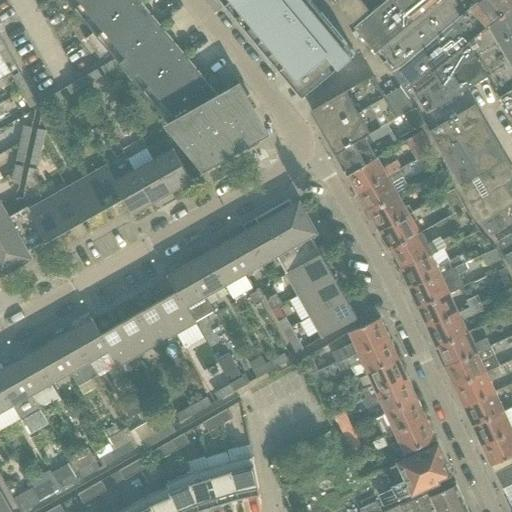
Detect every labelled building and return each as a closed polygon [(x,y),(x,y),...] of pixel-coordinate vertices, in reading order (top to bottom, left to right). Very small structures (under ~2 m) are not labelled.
[(65,0),(114,59),(120,65),(204,167),(265,132),(240,87),(220,98),(138,0),(65,0)] [(355,54),(310,0),(222,0),(303,97),(355,54)] [(371,14),(370,13),(359,0),(338,0),(334,4),(354,28),(371,14)] [(386,0),(370,13),(371,14),(354,28),(375,53),(438,0),(386,0)] [(409,59),(453,23),(479,0),(438,0),(375,53),(392,73),(409,59)] [(453,23),(409,59),(425,77),(469,42),(479,34),(511,6),(511,0),(479,0),(453,23)] [(425,77),(414,86),(418,91),(436,78),(487,48),(511,33),(511,6),(479,34),(469,42),(425,77)] [(92,33),(85,40),(100,58),(108,52),(92,33)] [(426,114),(488,77),(500,69),(500,68),(511,61),(511,33),(487,48),(436,78),(418,91),(415,94),(426,114)] [(7,49),(0,52),(0,53),(8,68),(15,64),(7,49)] [(105,74),(120,65),(114,59),(101,67),(105,74)] [(425,77),(409,59),(392,73),(403,86),(407,92),(414,86),(425,77)] [(488,77),(500,97),(511,89),(511,61),(500,68),(500,69),(488,77)] [(97,69),(82,78),(86,85),(101,76),(97,69)] [(13,76),(21,91),(28,87),(20,72),(13,76)] [(371,92),(380,87),(373,76),(312,111),(324,132),(377,102),(371,92)] [(86,85),(82,78),(66,87),(70,94),(86,85)] [(416,107),(407,92),(403,86),(385,96),(380,87),(371,92),(377,102),(324,132),(336,153),(387,124),(404,114),(416,107)] [(28,87),(21,91),(30,107),(37,103),(28,87)] [(511,89),(500,97),(511,118),(511,117),(511,89)] [(59,91),(43,100),(47,107),(63,98),(59,91)] [(429,129),(440,150),(484,125),(471,103),(429,129)] [(416,107),(404,114),(409,123),(410,125),(413,131),(415,129),(425,124),(416,107)] [(387,124),(336,153),(345,169),(348,174),(365,164),(378,156),(376,152),(396,140),(387,124)] [(440,150),(461,186),(506,160),(484,125),(440,150)] [(23,126),(19,143),(28,145),(32,128),(23,126)] [(37,129),(33,146),(42,148),(46,131),(38,129),(37,129)] [(409,141),(418,158),(435,149),(426,131),(409,141)] [(19,143),(16,161),(24,163),(28,145),(19,143)] [(33,146),(30,164),(38,166),(42,148),(33,146)] [(146,148),(127,159),(134,171),(152,203),(172,192),(154,160),(153,160),(146,148)] [(174,149),(154,160),(172,192),(191,180),(174,149)] [(365,164),(348,174),(359,193),(392,175),(398,171),(402,169),(401,168),(397,160),(384,167),(378,156),(365,164)] [(461,186),(470,203),(511,178),(511,169),(506,160),(461,186)] [(439,161),(432,165),(437,174),(444,170),(439,161)] [(12,176),(11,183),(19,185),(23,167),(22,167),(15,165),(13,174),(12,176)] [(402,169),(398,171),(402,177),(413,172),(409,165),(402,169)] [(107,166),(86,177),(104,209),(123,198),(114,183),(116,181),(107,166)] [(29,168),(25,186),(26,186),(33,188),(37,170),(30,168),(29,168)] [(444,170),(437,174),(441,180),(448,193),(454,189),(444,170)] [(134,171),(116,181),(114,183),(123,198),(132,214),(152,203),(134,171)] [(359,193),(370,212),(400,195),(393,183),(395,181),(392,175),(359,193)] [(86,177),(67,188),(85,219),(104,209),(86,177)] [(498,211),(505,207),(511,203),(511,178),(470,203),(480,222),(498,211)] [(67,188),(48,198),(67,230),(85,219),(67,188)] [(457,193),(446,199),(453,214),(465,208),(457,193)] [(400,195),(370,212),(380,231),(411,214),(407,207),(400,195)] [(48,198),(29,209),(47,241),(67,230),(48,198)] [(258,224),(244,232),(262,264),(276,256),(278,259),(313,240),(311,236),(317,233),(299,201),(293,205),(290,199),(255,218),(258,224)] [(430,202),(419,208),(423,215),(434,209),(430,202)] [(2,204),(0,205),(0,274),(0,276),(32,258),(28,252),(9,217),(2,204)] [(28,206),(9,217),(28,252),(47,241),(29,209),(28,206)] [(511,219),(505,207),(498,211),(506,226),(511,222),(511,219)] [(498,211),(480,222),(492,234),(506,226),(498,211)] [(411,214),(380,231),(391,250),(393,249),(422,232),(421,231),(415,222),(414,221),(411,214)] [(244,232),(225,243),(243,275),(262,264),(244,232)] [(393,249),(402,267),(433,252),(422,232),(393,249)] [(511,232),(498,241),(500,244),(505,253),(511,248),(511,232)] [(452,235),(443,240),(447,248),(456,243),(452,235)] [(325,260),(313,240),(278,259),(290,280),(325,260)] [(225,243),(206,254),(224,286),(243,275),(225,243)] [(402,267),(401,268),(410,287),(415,285),(444,272),(462,263),(459,256),(450,261),(444,248),(434,254),(433,252),(402,267)] [(495,249),(481,256),(486,267),(500,260),(495,249)] [(206,254),(187,265),(205,297),(224,286),(206,254)] [(335,280),(325,260),(290,280),(301,300),(335,280)] [(410,287),(419,307),(451,293),(464,286),(459,274),(469,269),(465,262),(444,272),(410,287)] [(168,276),(177,291),(178,291),(187,307),(196,321),(213,312),(205,297),(187,265),(168,276)] [(505,268),(498,271),(505,288),(511,285),(505,268)] [(346,299),(335,280),(301,300),(312,319),(346,299)] [(253,293),(249,295),(255,306),(262,302),(263,299),(264,295),(260,289),(253,293)] [(177,291),(157,303),(175,334),(176,333),(185,349),(192,344),(204,338),(195,323),(196,322),(196,321),(187,307),(178,291),(177,291)] [(451,293),(419,307),(428,327),(460,312),(457,305),(451,293)] [(269,298),(268,303),(272,310),(282,304),(276,294),(274,295),(269,298)] [(477,295),(466,301),(469,307),(469,308),(481,303),(477,295)] [(358,319),(346,299),(312,319),(322,338),(356,319),(357,320),(358,319)] [(157,303),(138,313),(156,345),(175,334),(157,303)] [(481,303),(469,308),(473,315),(484,310),(481,303)] [(460,312),(428,327),(437,347),(439,346),(470,332),(470,331),(469,331),(464,320),(460,312)] [(138,313),(119,324),(136,356),(156,345),(138,313)] [(285,318),(278,322),(285,334),(292,330),(285,318)] [(332,353),(337,363),(390,338),(380,318),(362,326),(348,332),(353,343),(332,353)] [(92,319),(71,330),(89,362),(109,351),(109,350),(100,335),(101,334),(92,319)] [(119,324),(101,334),(100,335),(109,350),(109,351),(117,367),(136,356),(119,324)] [(71,330),(52,341),(69,373),(71,372),(78,386),(97,376),(89,362),(71,330)] [(292,330),(285,334),(295,353),(303,349),(292,330)] [(470,332),(439,346),(448,365),(476,351),(479,350),(490,345),(486,338),(476,343),(470,332)] [(361,361),(367,373),(399,358),(390,338),(337,363),(340,371),(361,361)] [(52,341),(32,352),(50,384),(69,373),(52,341)] [(448,365),(446,365),(455,386),(487,371),(499,366),(490,345),(479,350),(476,351),(448,365)] [(109,351),(89,362),(97,376),(98,378),(117,367),(109,351)] [(32,352),(13,363),(30,395),(50,384),(32,352)] [(285,352),(266,363),(271,371),(290,361),(285,352)] [(230,355),(218,362),(229,381),(240,374),(230,355)] [(310,355),(302,360),(303,360),(309,375),(310,374),(318,371),(311,355),(310,355)] [(356,402),(363,399),(408,378),(399,358),(367,373),(373,386),(363,390),(364,391),(353,396),(356,402)] [(13,363),(0,370),(0,386),(11,406),(13,405),(20,418),(29,434),(47,424),(39,411),(38,409),(30,395),(13,363)] [(271,371),(266,363),(254,370),(259,378),(271,371)] [(310,374),(309,375),(313,383),(314,383),(328,376),(324,368),(319,370),(318,371),(310,374)] [(487,371),(455,386),(465,406),(497,391),(493,384),(487,371)] [(246,374),(230,383),(235,391),(251,382),(246,374)] [(97,376),(78,386),(84,395),(102,385),(98,378),(97,376)] [(380,402),(385,413),(417,398),(408,378),(363,399),(367,408),(380,402)] [(235,391),(230,383),(215,391),(219,400),(235,391)] [(58,398),(50,384),(30,395),(38,409),(58,398)] [(0,386),(0,412),(11,406),(0,386)] [(497,391),(465,406),(474,425),(506,411),(500,399),(497,391)] [(207,396),(190,406),(195,414),(212,404),(207,396)] [(385,413),(375,418),(384,437),(385,438),(394,433),(415,424),(426,418),(417,398),(385,413)] [(11,406),(0,412),(0,429),(20,418),(13,405),(11,406)] [(195,414),(190,406),(176,414),(181,422),(195,414)] [(511,407),(506,411),(474,425),(482,444),(511,430),(511,407)] [(228,409),(215,416),(220,425),(221,424),(222,425),(233,418),(228,409)] [(335,414),(344,432),(353,428),(344,409),(335,414)] [(220,425),(215,416),(204,422),(210,432),(222,425),(221,424),(220,425)] [(426,418),(394,433),(404,454),(436,439),(426,418)] [(148,421),(134,429),(141,441),(155,433),(148,421)] [(172,423),(155,433),(159,440),(176,431),(172,423)] [(128,427),(107,439),(113,451),(117,458),(131,450),(135,448),(138,446),(128,427)] [(353,428),(344,432),(353,452),(363,447),(353,428)] [(511,430),(482,444),(492,465),(510,456),(511,455),(511,430)] [(159,440),(155,433),(141,441),(145,448),(159,440)] [(185,433),(172,440),(177,449),(190,442),(185,433)] [(384,437),(373,442),(377,450),(388,445),(385,438),(384,437)] [(177,449),(172,440),(161,447),(166,455),(177,449)] [(372,511),(382,511),(380,508),(452,475),(439,445),(398,464),(398,463),(389,467),(397,483),(392,485),(393,487),(378,494),(381,502),(378,503),(377,501),(369,504),(372,511)] [(117,458),(113,451),(100,458),(104,465),(117,458)] [(143,457),(131,464),(136,472),(148,465),(143,457)] [(205,457),(184,464),(187,474),(200,511),(203,511),(203,510),(220,505),(208,468),(205,457)] [(253,457),(230,461),(240,503),(243,502),(242,498),(260,494),(253,457)] [(230,461),(208,468),(220,505),(237,499),(238,503),(240,503),(230,461)] [(92,462),(74,473),(79,481),(96,470),(92,462)] [(136,472),(131,464),(119,470),(124,479),(136,472)] [(511,464),(495,472),(503,488),(511,508),(511,464)] [(79,481),(74,473),(61,481),(65,488),(79,481)] [(200,511),(187,474),(166,483),(178,511),(196,511),(198,511),(197,511),(200,511)] [(103,481),(90,488),(95,496),(107,489),(103,481)] [(456,482),(423,497),(429,511),(469,511),(457,484),(456,482)] [(167,487),(147,496),(155,511),(178,511),(166,483),(165,484),(167,487)] [(54,484),(35,495),(40,503),(58,492),(54,484)] [(32,488),(14,498),(22,511),(23,511),(40,503),(35,495),(32,488)] [(95,496),(90,488),(79,494),(83,503),(95,496)] [(0,511),(13,511),(0,489),(0,511)] [(155,511),(147,496),(128,507),(130,511),(155,511)] [(429,511),(423,497),(401,506),(403,511),(413,508),(414,511),(429,511)]
